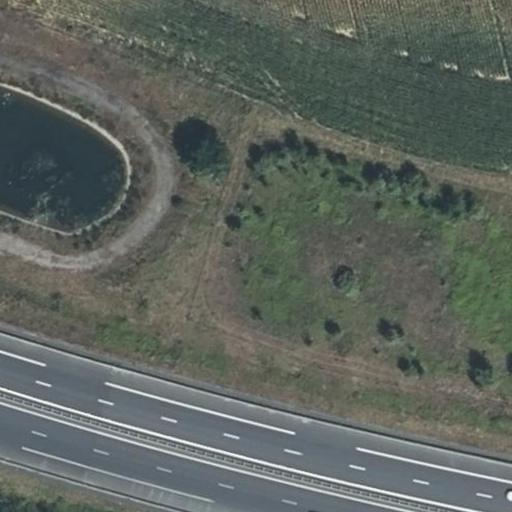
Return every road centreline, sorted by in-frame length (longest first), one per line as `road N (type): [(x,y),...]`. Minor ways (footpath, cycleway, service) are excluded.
road 1 (motorway): [(511,500),(171,419),(0,369)]
road 2 (motorway): [(0,423),(328,511)]
